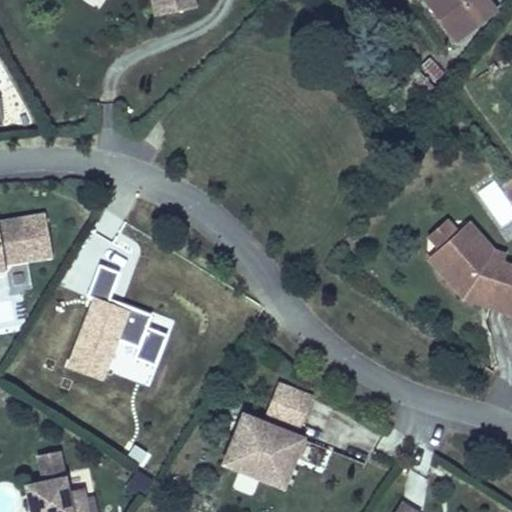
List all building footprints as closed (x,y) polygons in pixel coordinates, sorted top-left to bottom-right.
[(195,0),(150,0),(154,18),(198,9),(195,0)] [(430,0),(455,36),(497,7),(491,0),(430,0)] [(511,188),(511,178),(500,187),(505,194),(511,188)] [(25,261),(18,221),(0,224),(0,270),(2,270),(1,265),(25,261)] [(433,251),(453,233),(442,222),(423,240),(433,251)] [(489,252),(463,223),(453,233),(474,256),(498,264),(501,255),(489,252)] [(511,268),(498,264),(474,256),(453,233),(433,251),(429,254),(445,272),(438,279),(458,300),(472,305),(474,297),(486,301),(484,309),(511,318),(511,268)] [(445,272),(429,254),(422,261),(438,279),(445,272)] [(484,309),(486,301),(474,297),(472,305),(484,309)] [(295,431),(307,401),(278,388),(266,418),(295,431)] [(280,489),(299,442),(240,418),(222,466),(280,489)] [(83,511),(79,491),(63,493),(56,454),(35,457),(42,484),(24,488),(28,511),(83,511)] [(129,476),(132,493),(150,489),(147,473),(129,476)]
